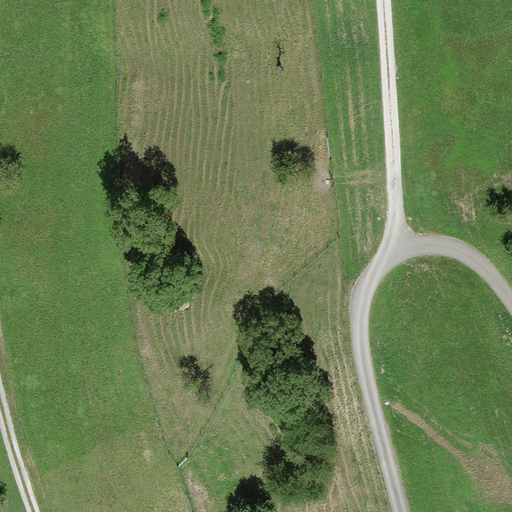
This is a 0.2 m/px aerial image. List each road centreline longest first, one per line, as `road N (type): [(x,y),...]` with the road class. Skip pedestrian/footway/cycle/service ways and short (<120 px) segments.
road 1 (track): [(397,511),(356,359),(353,311),(371,267),(396,247),(432,245),(465,257),(511,308)]
road 2 (track): [(377,0),(396,247)]
